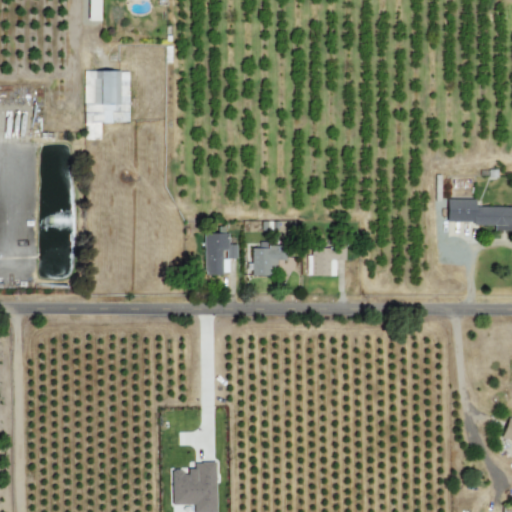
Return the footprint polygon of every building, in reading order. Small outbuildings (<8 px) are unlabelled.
[(142,71),(142,123),(98,122),(97,70),(142,71)] [(511,207),(473,206),(473,199),(444,199),(444,223),(492,224),(492,230),(511,230),(511,207)] [(226,233),(201,233),(202,274),(226,274),(226,259),(234,259),(234,244),(226,244),(226,233)] [(250,276),(268,276),(268,269),(275,269),(274,260),(284,260),(283,246),(249,247),(250,276)] [(333,276),(333,260),(343,260),(343,246),(307,246),(307,266),(306,266),(306,275),(333,276)] [(511,419),(506,417),(498,437),(511,442),(511,419)] [(214,511),(213,462),(192,462),(192,469),(182,469),(182,470),(168,470),(169,505),(191,504),(191,511),(214,511)]
